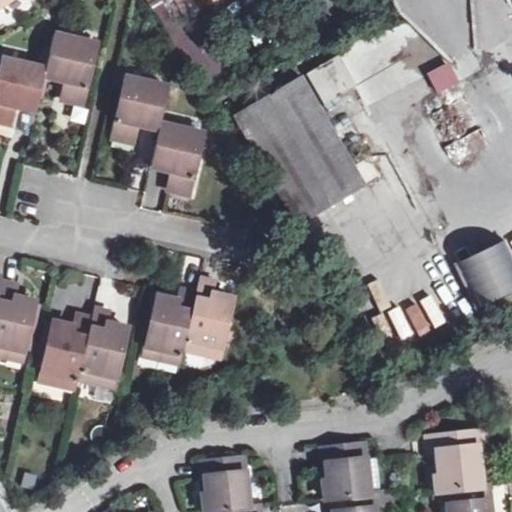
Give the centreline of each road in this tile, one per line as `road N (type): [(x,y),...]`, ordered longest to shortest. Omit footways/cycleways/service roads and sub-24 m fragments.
road 1 (residential): [(150,454),(184,439),(376,425),(480,370),(511,365)]
road 2 (residential): [(0,231),(59,245),(104,219),(224,244)]
